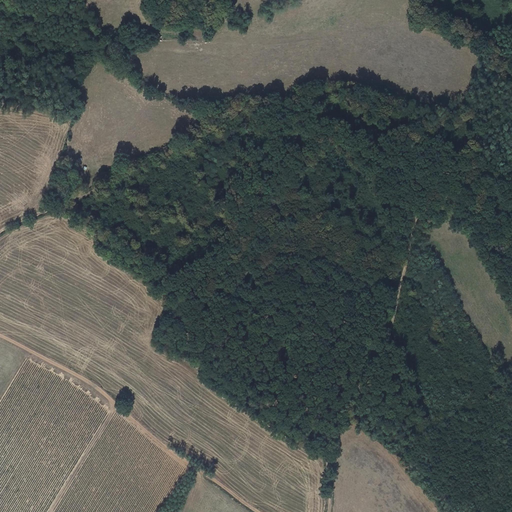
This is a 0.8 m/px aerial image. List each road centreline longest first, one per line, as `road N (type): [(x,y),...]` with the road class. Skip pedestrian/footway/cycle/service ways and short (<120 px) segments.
road 1 (track): [(0,231),(180,147),(242,108),(343,93),(480,130)]
road 2 (track): [(511,75),(446,186),(412,224),(380,359),(331,422),(328,511)]
road 3 (track): [(259,511),(84,379),(0,335)]
